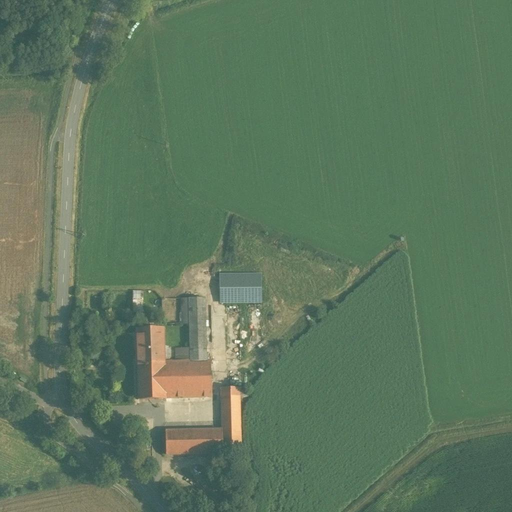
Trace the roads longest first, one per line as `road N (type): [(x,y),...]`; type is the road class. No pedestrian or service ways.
road 1 (tertiary): [(62,394),(70,123),(111,0)]
road 2 (tertiary): [(165,511),(73,419),(62,394)]
